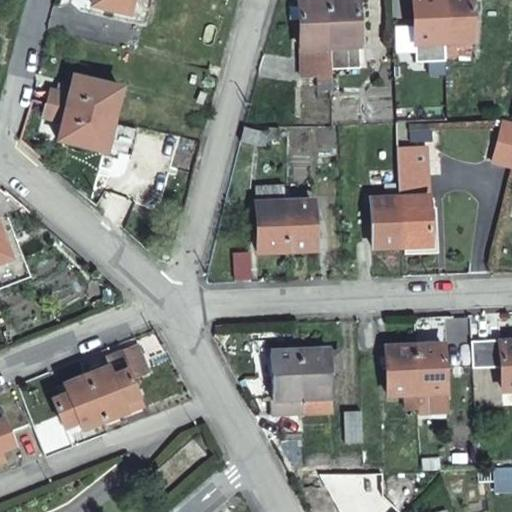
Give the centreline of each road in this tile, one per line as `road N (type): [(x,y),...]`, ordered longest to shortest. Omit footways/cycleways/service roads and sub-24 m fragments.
road 1 (residential): [(176,306),(511,286)]
road 2 (residential): [(176,306),(257,0)]
road 3 (residential): [(176,306),(0,147)]
road 4 (residential): [(0,488),(220,400)]
road 5 (residential): [(0,370),(176,306)]
road 6 (residential): [(35,0),(0,139)]
